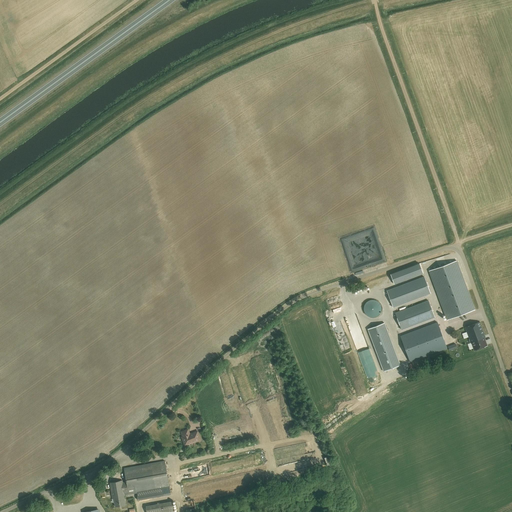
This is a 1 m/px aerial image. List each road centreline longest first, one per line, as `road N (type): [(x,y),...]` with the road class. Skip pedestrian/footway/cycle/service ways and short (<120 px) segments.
road 1 (unclassified): [(4,511),(120,452),(297,300),(457,244)]
road 2 (track): [(511,225),(457,244),(374,0)]
road 3 (trunk): [(0,122),(169,0)]
road 4 (unclassified): [(0,98),(136,0)]
road 5 (unclassified): [(511,391),(457,244)]
